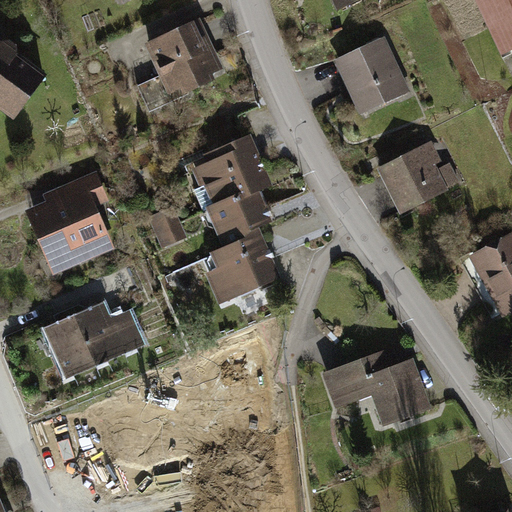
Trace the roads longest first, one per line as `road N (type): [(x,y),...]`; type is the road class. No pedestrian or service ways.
road 1 (residential): [(250,0),(300,131),(349,220),(511,448)]
road 2 (residential): [(0,381),(52,511)]
